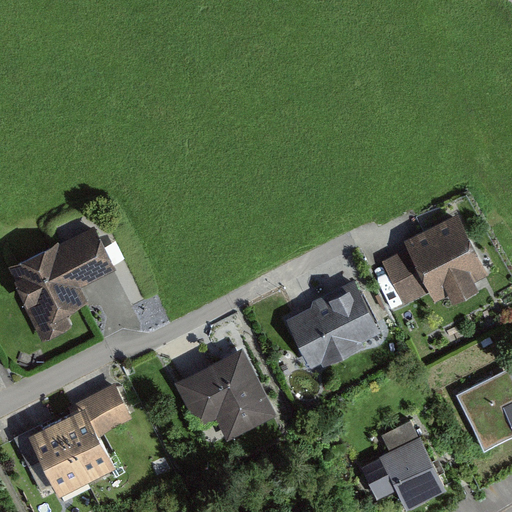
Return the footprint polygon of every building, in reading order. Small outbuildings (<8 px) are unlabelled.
[(408,249),(383,261),(405,305),(432,291),(436,299),(450,292),(453,299),(479,286),(475,278),(488,271),(458,212),(403,240),(408,249)] [(94,222),(3,265),(40,344),(75,327),(67,310),(89,300),(82,287),(117,271),(94,222)] [(311,304),(286,317),(312,365),(322,360),(325,364),(364,344),(362,339),(381,329),(355,281),(333,293),(331,289),(314,299),(311,304)] [(242,345),(171,381),(196,430),(215,420),(225,440),(277,414),(242,345)] [(511,368),(510,364),(458,391),(485,445),(511,431),(511,368)] [(83,397),(86,403),(100,432),(133,416),(116,381),(83,397)] [(86,403),(60,417),(90,475),(116,462),(100,432),(86,403)] [(60,417),(31,431),(44,457),(61,491),(90,475),(60,417)] [(390,449),(362,463),(380,498),(398,488),(407,505),(446,484),(412,419),(383,434),(390,449)] [(44,457),(31,431),(30,428),(16,435),(30,464),(44,457)]
